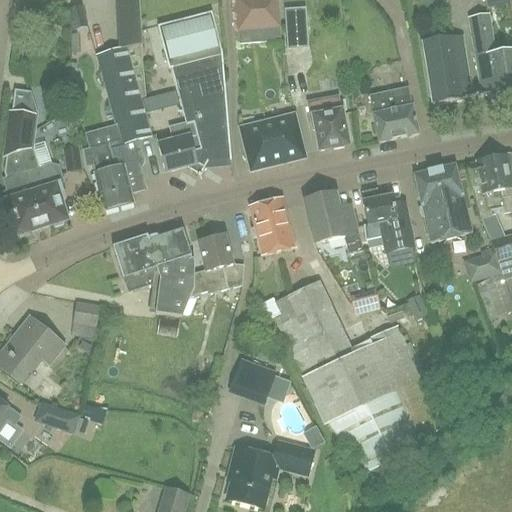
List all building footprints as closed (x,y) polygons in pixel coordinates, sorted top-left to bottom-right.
[(277,0),(235,0),(238,32),(280,29),(277,0)] [(485,0),(487,10),(511,6),(509,0),(485,0)] [(305,48),(302,12),(286,13),(288,49),(305,48)] [(165,174),(184,168),(197,176),(197,177),(199,178),(201,176),(199,174),(207,161),(230,159),(218,52),(209,14),(154,28),(165,71),(168,70),(184,125),(168,129),(172,143),(157,147),(165,174)] [(489,99),(511,95),(511,52),(495,56),(488,16),(467,20),(480,99),(489,97),(489,99)] [(141,45),(139,19),(118,25),(119,50),(95,57),(118,143),(119,145),(137,140),(151,136),(147,122),(146,122),(139,100),(145,98),(139,45),(141,45)] [(461,37),(441,41),(452,106),(464,104),(463,101),(471,100),(461,37)] [(452,106),(441,41),(421,44),(432,109),(452,106)] [(378,144),(418,135),(407,89),(368,98),(378,144)] [(28,233),(40,229),(23,177),(21,171),(35,166),(30,151),(35,117),(28,94),(14,92),(11,114),(9,113),(2,159),(5,158),(2,174),(4,180),(2,181),(6,194),(0,196),(2,203),(0,204),(5,219),(8,220),(14,237),(18,236),(20,241),(30,238),(28,233)] [(343,149),(343,147),(347,146),(343,130),(347,129),(344,115),(341,115),(337,98),(311,103),(306,104),(312,132),(315,131),(319,152),(333,149),(333,152),(343,149)] [(305,160),(297,126),(295,116),(264,123),(267,134),(265,134),(269,151),(264,152),(268,169),(305,160)] [(267,134),(264,123),(239,130),(250,173),(268,169),(264,152),(269,151),(265,134),(267,134)] [(119,145),(118,143),(82,153),(85,168),(92,166),(95,174),(93,174),(103,212),(133,204),(130,194),(139,193),(132,166),(144,163),(137,140),(119,145)] [(48,142),(34,146),(40,165),(53,161),(48,142)] [(68,175),(82,172),(79,150),(63,152),(66,175),(68,175)] [(482,222),(491,243),(497,263),(501,276),(476,287),(492,322),(511,312),(511,305),(504,284),(511,279),(511,236),(503,238),(494,217),(492,218),(488,212),(502,209),(504,215),(511,212),(511,161),(507,158),(506,158),(505,157),(477,163),(478,166),(467,168),(469,175),(479,223),(482,222)] [(62,221),(66,220),(61,205),(63,202),(58,187),(61,184),(62,184),(60,176),(57,168),(50,166),(30,173),(30,174),(23,177),(40,229),(52,225),(54,230),(64,226),(62,221)] [(456,239),(471,236),(457,178),(454,167),(413,177),(430,246),(456,239)] [(351,206),(337,210),(333,195),(304,203),(315,245),(344,238),(348,256),(362,253),(351,206)] [(385,255),(413,249),(404,205),(393,207),(391,197),(362,204),(367,226),(362,227),(364,243),(381,240),(385,255)] [(278,254),(294,250),(282,200),(249,208),(254,230),(251,231),(253,239),(256,238),(261,258),(278,254)] [(145,238),(112,249),(123,280),(127,278),(132,293),(159,284),(155,316),(160,317),(180,320),(181,320),(187,303),(192,290),(192,277),(192,263),(189,262),(178,229),(145,240),(145,238)] [(192,290),(187,303),(206,298),(227,292),(226,291),(241,287),(243,267),(232,266),(223,237),(218,239),(197,245),(205,273),(198,275),(192,277),(192,290)] [(499,275),(491,250),(480,254),(481,258),(463,264),(467,275),(470,286),(499,275)] [(397,328),(369,341),(370,343),(353,351),(352,351),(320,283),(294,296),(286,299),(274,305),(279,317),(273,319),(277,329),(301,380),(324,429),(327,427),(352,462),(357,460),(366,477),(416,452),(414,449),(420,446),(418,442),(444,429),(397,328)] [(96,329),(99,309),(76,305),(73,325),(96,329)] [(160,317),(157,337),(177,340),(177,339),(180,320),(160,317)] [(48,368),(64,347),(29,319),(8,346),(0,355),(0,373),(17,387),(38,360),(48,368)] [(240,363),(231,387),(266,400),(267,398),(273,379),(275,376),(240,363)] [(0,431),(7,422),(13,427),(19,420),(6,411),(9,407),(0,400),(0,431)] [(79,419),(40,405),(39,409),(34,424),(73,438),(79,419)] [(307,478),(313,453),(278,444),(274,460),(236,450),(230,472),(234,473),(227,502),(262,511),(270,479),(274,480),(277,470),(307,478)] [(184,511),(189,498),(166,491),(159,511),(184,511)]
